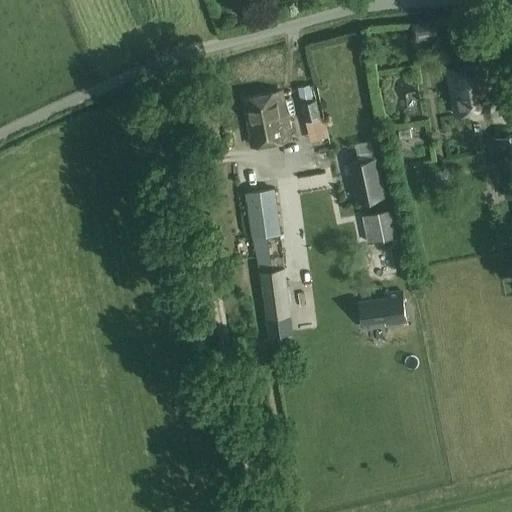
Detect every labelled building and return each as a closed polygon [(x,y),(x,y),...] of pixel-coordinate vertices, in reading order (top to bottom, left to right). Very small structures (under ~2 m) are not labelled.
[(438,19),(411,23),(414,42),(440,38),(438,19)] [(491,35),(489,21),(479,23),(481,36),(491,35)] [(487,60),(447,67),(455,114),(495,107),(487,60)] [(296,86),(305,120),(321,116),(316,99),(319,98),(315,81),(296,86)] [(243,96),(252,144),(290,137),(281,90),(243,96)] [(511,134),(506,135),(511,162),(499,164),(505,197),(511,195),(511,134)] [(350,163),(359,201),(384,195),(376,157),(350,163)] [(279,231),(273,187),(247,191),(252,235),(279,231)] [(400,235),(394,207),(363,214),(369,242),(400,235)] [(366,259),(369,273),(382,271),(379,257),(366,259)] [(289,313),(283,266),(259,269),(266,317),(289,313)] [(406,321),(402,291),(387,293),(387,297),(360,301),(363,327),(406,321)]
